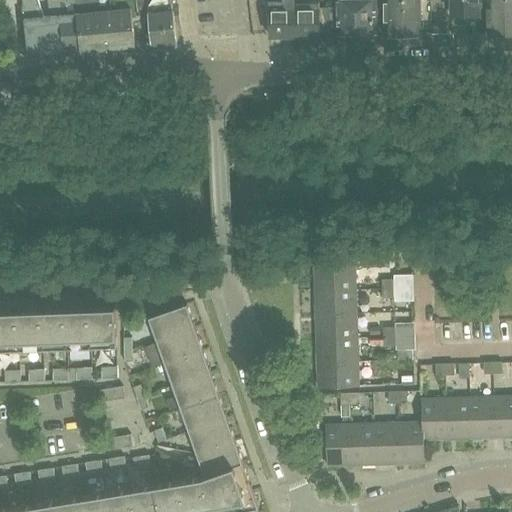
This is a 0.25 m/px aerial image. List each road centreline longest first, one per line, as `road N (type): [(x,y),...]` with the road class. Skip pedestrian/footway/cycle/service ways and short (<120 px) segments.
road 1 (residential): [(310,511),(230,291),(222,76)]
road 2 (residential): [(222,76),(511,70)]
road 3 (residential): [(222,76),(147,65),(0,79)]
road 4 (unclassified): [(177,285),(0,292)]
road 5 (residential): [(511,349),(425,352),(423,270)]
road 6 (residential): [(363,511),(511,478)]
